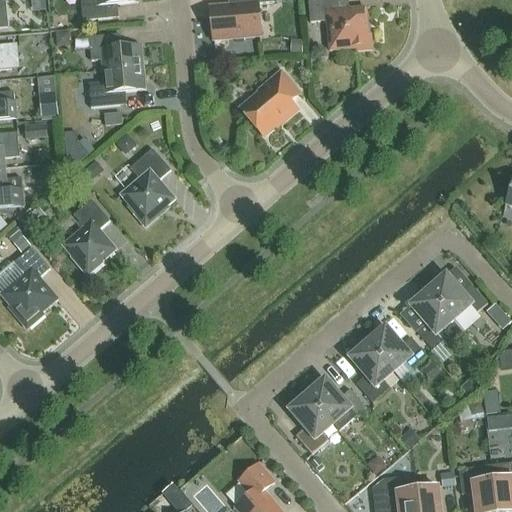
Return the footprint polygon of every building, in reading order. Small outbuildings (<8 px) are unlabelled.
[(137,0),(80,0),(83,23),(112,21),(111,8),(138,5),(137,0)] [(211,10),(213,43),(261,38),(258,7),(274,5),(273,0),(241,0),(242,7),(211,10)] [(327,24),(330,54),(356,51),(357,54),(373,53),(371,37),(368,37),(366,10),(337,13),(336,0),(308,0),(310,25),(327,24)] [(69,35),(56,36),(57,49),(70,48),(69,35)] [(141,48),(114,51),(113,38),(89,40),(91,64),(101,63),(102,74),(143,71),(141,48)] [(293,42),(293,54),(304,55),(305,42),(293,42)] [(0,72),(11,71),(10,60),(9,47),(0,47),(0,72)] [(312,57),(312,67),(322,67),(322,57),(312,57)] [(143,71),(102,74),(103,86),(88,87),(90,111),(120,109),(118,96),(146,93),(143,71)] [(241,114),(262,138),(282,121),(284,124),(298,113),(288,101),(298,93),(281,74),(271,83),(273,86),(241,114)] [(0,123),(16,122),(16,118),(14,104),(13,94),(0,94),(0,123)] [(39,96),(42,123),(58,121),(56,95),(39,96)] [(122,114),(104,115),(105,128),(123,127),(122,114)] [(46,127),(25,129),(26,142),(47,140),(46,127)] [(0,171),(5,172),(4,161),(19,160),(17,135),(0,136),(0,171)] [(79,146),(77,146),(76,135),(64,136),(66,166),(74,169),(88,157),(79,146)] [(159,184),(171,174),(153,152),(130,172),(139,182),(120,198),(136,217),(134,218),(145,231),(158,220),(156,218),(175,203),(159,184)] [(95,163),(83,174),(91,184),(104,173),(95,163)] [(63,168),(43,170),(44,181),(64,179),(63,168)] [(5,172),(0,172),(0,207),(23,205),(21,181),(6,182),(5,172)] [(511,187),(503,217),(504,217),(507,207),(511,208),(511,187)] [(116,252),(99,233),(110,224),(91,203),(73,218),(84,230),(63,248),(72,259),(71,260),(87,279),(103,265),(102,264),(116,252)] [(45,229),(51,223),(39,210),(33,216),(41,225),(45,229)] [(32,214),(21,224),(31,234),(41,225),(33,216),(32,214)] [(14,229),(6,236),(14,246),(22,239),(14,229)] [(22,239),(14,246),(22,255),(30,248),(22,239)] [(42,316),(58,303),(39,282),(50,273),(32,251),(14,267),(24,279),(1,299),(10,309),(8,311),(27,332),(44,318),(42,316)] [(481,319),(477,315),(488,307),(472,288),(462,296),(446,277),(428,292),(454,323),(464,334),(481,319)] [(464,334),(454,323),(428,292),(410,307),(427,327),(417,335),(433,353),(444,345),(447,348),(464,334)] [(497,308),(489,315),(496,323),(504,316),(497,308)] [(367,344),(394,375),(404,366),(411,373),(427,359),(411,340),(402,348),(385,329),(367,344)] [(383,384),(394,375),(367,344),(350,360),(366,379),(357,387),(373,406),(390,391),(383,384)] [(434,363),(424,372),(434,383),(444,374),(434,363)] [(307,396),(333,427),(344,418),(350,426),(367,411),(351,392),(341,400),(325,381),(307,396)] [(474,381),(464,390),(472,399),(481,390),(474,381)] [(500,393),(486,395),(488,417),(503,415),(500,393)] [(323,436),(333,427),(307,396),(289,412),(305,431),(296,439),(312,458),(329,443),(323,436)] [(468,409),(473,420),(484,416),(479,404),(468,409)] [(411,432),(400,441),(409,452),(420,442),(411,432)] [(318,474),(324,469),(316,460),(311,465),(318,474)] [(378,460),(368,468),(377,477),(386,469),(378,460)] [(511,511),(511,465),(511,466),(491,468),(493,483),(497,511),(511,511)] [(278,511),(264,495),(275,486),(259,467),(239,484),(248,494),(247,500),(236,509),(238,511),(278,511)] [(472,471),(459,473),(462,498),(474,496),(475,511),(497,511),(493,483),(491,468),(472,471)] [(453,469),(440,471),(441,481),(454,479),(453,469)] [(384,482),(373,491),(376,509),(387,507),(398,506),(399,511),(420,511),(418,492),(417,483),(397,486),(396,481),(384,482)] [(441,511),(439,490),(418,492),(420,511),(441,511)]
